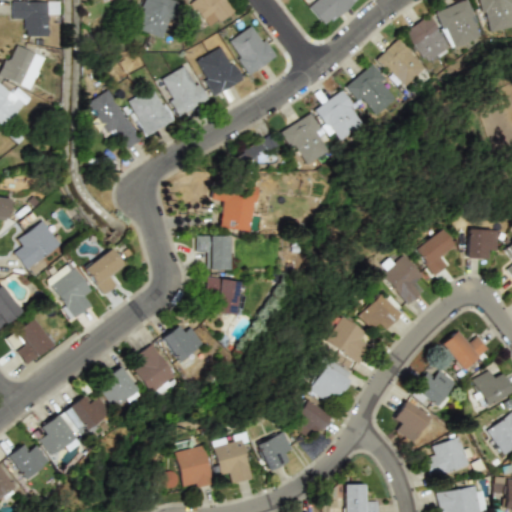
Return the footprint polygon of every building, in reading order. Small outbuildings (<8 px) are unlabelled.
[(19,35),(46,35),(46,13),(56,13),(55,0),(8,1),(9,22),(19,22),(19,35)] [(97,0),(95,1),(98,9),(118,2),(117,0),(97,0)] [(173,0),(140,0),(131,28),(160,38),(173,0)] [(208,29),(233,9),(225,0),(190,0),(187,3),(208,29)] [(477,36),(462,0),(432,13),(447,48),(477,36)] [(511,11),(508,0),(473,0),(485,33),(511,23),(511,11)] [(421,63),(445,50),(426,16),(402,29),(421,63)] [(246,73),(271,57),(249,24),(224,41),(246,73)] [(423,66),(395,37),(372,59),(400,88),(423,66)] [(41,55),(11,45),(9,52),(3,50),(0,59),(0,79),(29,89),(41,55)] [(192,61),(212,95),(238,79),(224,56),(218,45),(192,61)] [(341,86),(369,118),(396,95),(368,62),(341,86)] [(176,116),(205,100),(185,63),(156,79),(176,116)] [(0,125),(3,128),(27,97),(10,84),(5,90),(0,85),(0,125)] [(171,121),(153,85),(123,100),(141,136),(171,121)] [(85,100),(104,136),(113,131),(122,148),(136,141),(107,88),(85,100)] [(360,122),(340,89),(309,108),(330,141),(360,122)] [(276,132),(298,166),(327,147),(305,113),(276,132)] [(274,145),(269,135),(233,152),(238,162),(274,145)] [(252,184),(208,180),(207,199),(218,200),(215,229),(254,232),(256,215),(249,214),(252,184)] [(62,240),(42,215),(13,239),(19,247),(10,254),(23,270),(62,240)] [(429,275),(447,262),(441,253),(451,246),(437,227),(409,248),(429,275)] [(494,229),(463,228),(462,257),(482,258),(482,249),(493,249),(494,229)] [(193,253),(203,253),(203,269),(226,269),(226,234),(193,234),(193,253)] [(511,279),(511,237),(499,249),(507,258),(499,265),(511,279)] [(100,295),(116,283),(109,274),(122,264),(108,246),(79,267),(100,295)] [(376,273),(404,305),(419,291),(412,283),(420,276),(399,253),(376,273)] [(39,280),(67,321),(91,304),(82,291),(87,288),(68,260),(39,280)] [(212,291),(209,312),(232,315),(237,280),(205,276),(203,289),(212,291)] [(0,325),(19,311),(0,286),(0,325)] [(368,329),(376,321),(382,327),(397,313),(375,292),(353,314),(368,329)] [(319,340),(356,363),(367,346),(359,341),(364,332),(336,314),(319,340)] [(22,364),(50,344),(29,316),(10,330),(19,341),(10,347),(22,364)] [(180,333),(174,324),(157,337),(175,361),(200,343),(189,326),(180,333)] [(483,348),(471,334),(463,340),(453,328),(435,343),(457,370),(483,348)] [(11,351),(21,345),(12,331),(2,338),(11,351)] [(137,365),(130,370),(151,398),(175,380),(148,342),(130,355),(137,365)] [(304,389),(322,400),(327,392),(335,397),(348,377),(322,361),(304,389)] [(134,388),(116,365),(100,377),(106,386),(98,392),(109,408),(134,388)] [(408,392),(430,408),(451,379),(433,366),(425,378),(421,375),(408,392)] [(465,378),(476,406),(507,393),(499,373),(488,378),(485,370),(465,378)] [(104,411),(94,395),(83,403),(79,397),(54,414),(69,436),(104,411)] [(315,432),(327,415),(302,397),(290,414),(315,432)] [(389,416),(398,422),(392,430),(411,442),(428,417),(400,399),(389,416)] [(501,454),(511,445),(511,406),(482,430),(501,454)] [(41,433),(34,438),(47,456),(70,439),(52,414),(36,425),(41,433)] [(283,462),(279,452),(288,447),(280,430),(251,443),(264,470),(283,462)] [(215,475),(227,473),(229,483),(251,478),(241,432),(207,439),(215,475)] [(429,457),(420,460),(426,477),(466,463),(456,434),(425,445),(429,457)] [(34,445),(24,451),(18,443),(3,454),(20,478),(45,461),(34,445)] [(172,450),(180,490),(209,484),(201,444),(172,450)] [(0,496),(11,489),(0,472),(0,496)] [(511,479),(501,478),(498,509),(511,510),(511,479)] [(362,483),(340,483),(339,511),(373,511),(373,502),(362,502),(362,483)] [(433,511),(475,511),(471,485),(431,491),(433,511)]
